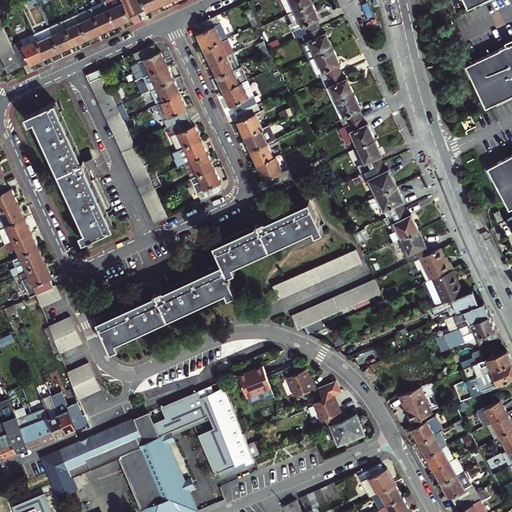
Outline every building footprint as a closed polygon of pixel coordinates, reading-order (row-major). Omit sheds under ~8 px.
[(138,11),(132,0),(107,0),(105,1),(117,25),(131,18),(130,15),(138,11)] [(162,4),(160,0),(132,0),(138,11),(146,8),(147,11),(162,4)] [(285,0),(291,12),(315,1),(314,0),(285,0)] [(105,1),(91,8),(102,32),(117,25),(105,1)] [(295,21),(292,23),(298,37),(304,34),(324,25),(320,17),(321,16),(315,1),(291,12),(295,21)] [(102,32),(91,8),(77,14),(88,38),(102,32)] [(206,47),(229,37),(218,13),(198,22),(202,30),(199,31),(206,47)] [(88,38),(77,14),(63,20),(74,44),(88,38)] [(74,44),(63,20),(49,27),(60,51),(74,44)] [(329,32),(327,32),(324,25),(304,34),(308,41),(305,43),(312,58),(318,55),(336,47),(329,32)] [(60,51),(49,27),(35,34),(46,58),(60,51)] [(0,44),(10,40),(7,34),(0,36),(0,44)] [(20,43),(13,46),(16,53),(19,59),(22,66),(23,66),(30,63),(30,65),(46,58),(35,34),(19,41),(20,43)] [(213,62),(228,55),(236,51),(229,37),(206,47),(213,62)] [(0,51),(13,46),(10,40),(0,44),(0,51)] [(266,53),(272,51),(267,40),(261,42),(266,53)] [(511,42),(508,45),(467,64),(487,106),(511,94),(511,42)] [(154,45),(135,54),(145,77),(168,66),(161,51),(158,52),(154,45)] [(0,52),(3,59),(16,53),(13,46),(0,51),(0,52)] [(345,71),(342,64),(344,63),(336,47),(318,55),(312,58),(316,66),(320,75),(323,73),(326,79),(345,71)] [(272,51),(266,53),(273,68),(281,64),(274,50),(272,51)] [(242,65),(236,51),(228,55),(235,68),(242,65)] [(6,65),(19,59),(16,53),(3,59),(6,65)] [(219,75),(235,68),(228,55),(213,62),(219,75)] [(9,72),(22,66),(19,59),(6,65),(9,72)] [(250,78),(243,64),(242,65),(235,68),(219,75),(226,90),(241,83),(244,81),(249,79),(250,78)] [(151,91),(174,80),(168,66),(145,77),(151,91)] [(89,84),(105,77),(102,70),(86,77),(89,84)] [(351,76),(349,77),(345,71),(326,79),(337,102),(358,92),(351,76)] [(108,84),(105,77),(89,84),(91,84),(94,90),(108,84)] [(249,79),(244,81),(252,97),(257,95),(249,79)] [(158,106),(181,95),(174,80),(151,91),(158,106)] [(260,102),(257,95),(252,97),(244,81),(241,83),(226,90),(233,106),(236,105),(239,111),(260,102)] [(111,91),(108,84),(94,90),(97,97),(111,91)] [(100,104),(121,95),(118,89),(112,92),(111,91),(97,97),(100,104)] [(366,108),(358,92),(337,102),(348,125),(367,116),(363,109),(366,108)] [(124,103),(121,95),(100,104),(103,111),(117,105),(118,106),(124,103)] [(189,111),(181,95),(158,106),(168,128),(189,119),(186,112),(189,111)] [(260,102),(239,111),(243,119),(240,120),(247,136),(263,129),(266,128),(258,111),(263,109),(260,102)] [(302,111),(298,102),(285,108),(289,117),(302,111)] [(82,161),(78,153),(59,112),(55,104),(25,118),(29,125),(34,123),(85,234),(80,236),(83,244),(113,230),(85,169),(82,161)] [(118,106),(117,105),(103,111),(106,118),(120,111),(118,106)] [(124,118),(120,111),(106,118),(109,125),(124,118)] [(370,124),(367,116),(348,125),(343,127),(354,151),(359,149),(381,139),(373,122),(370,124)] [(125,121),(124,118),(109,125),(113,131),(127,125),(125,121)] [(193,126),(189,119),(168,128),(179,151),(202,140),(196,125),(193,126)] [(266,128),(263,129),(247,136),(254,151),(270,143),(279,139),(272,124),(266,128)] [(116,138),(130,131),(127,125),(113,131),(116,138)] [(133,138),(130,131),(116,138),(119,145),(133,138)] [(135,143),(133,138),(119,145),(122,151),(136,145),(135,143)] [(363,163),(367,172),(388,162),(384,153),(386,152),(381,139),(359,149),(365,162),(363,163)] [(209,154),(202,140),(179,151),(174,153),(180,167),(185,165),(192,162),(209,154)] [(260,165),(276,157),(270,143),(254,151),(260,165)] [(139,152),(136,145),(122,151),(125,159),(139,152)] [(87,150),(78,153),(82,161),(90,157),(87,150)] [(141,156),(139,152),(125,159),(128,165),(142,159),(141,156)] [(511,152),(488,165),(506,199),(510,206),(511,205),(511,152)] [(145,166),(149,173),(152,180),(158,177),(147,154),(141,156),(142,159),(145,166)] [(215,168),(209,154),(192,162),(185,165),(192,179),(199,175),(215,168)] [(279,156),(276,157),(260,165),(267,180),(270,178),(274,186),(295,176),(292,168),(286,171),(279,156)] [(94,165),(90,157),(82,161),(85,169),(94,165)] [(145,166),(142,159),(128,165),(131,172),(145,166)] [(391,169),(388,162),(367,172),(370,179),(373,178),(381,193),(401,183),(393,168),(391,169)] [(135,179),(149,173),(145,166),(131,172),(135,179)] [(199,175),(192,179),(202,201),(223,192),(219,184),(222,182),(215,168),(199,175)] [(138,187),(152,180),(149,173),(135,179),(138,187)] [(162,186),(158,177),(152,180),(155,187),(156,189),(162,186)] [(0,182),(0,209),(19,200),(12,185),(10,186),(7,179),(0,182)] [(141,193),(155,187),(152,180),(138,187),(141,193)] [(409,199),(401,183),(381,193),(373,197),(377,205),(385,202),(392,216),(409,207),(406,200),(409,199)] [(144,200),(158,194),(156,189),(155,187),(141,193),(144,200)] [(148,208),(162,201),(158,194),(144,200),(148,208)] [(0,225),(1,227),(26,215),(19,200),(0,209),(0,225)] [(253,227),(216,243),(217,247),(224,263),(165,289),(149,296),(97,320),(99,323),(111,350),(111,351),(120,347),(117,342),(228,292),(230,297),(238,293),(230,274),(238,270),(236,265),(316,229),(318,234),(326,230),(313,203),(312,200),(269,220),(253,227)] [(151,215),(165,209),(162,201),(148,208),(151,215)] [(413,214),(409,207),(392,216),(398,229),(401,228),(406,237),(419,230),(423,229),(415,213),(413,214)] [(499,208),(495,211),(499,219),(504,217),(499,208)] [(169,217),(165,209),(151,215),(155,223),(169,217)] [(249,218),(253,227),(269,220),(265,211),(249,218)] [(33,230),(26,215),(1,227),(8,242),(14,239),(33,230)] [(429,241),(423,229),(419,230),(425,243),(429,241)] [(40,244),(33,230),(14,239),(21,254),(40,244)] [(356,233),(360,242),(367,239),(363,230),(356,233)] [(425,243),(419,230),(406,237),(402,239),(413,261),(422,257),(434,252),(429,241),(425,243)] [(21,254),(14,239),(8,242),(15,256),(21,254)] [(47,259),(40,244),(21,254),(15,256),(22,271),(47,259)] [(364,261),(358,248),(275,285),(280,298),(364,261)] [(434,252),(422,257),(432,280),(455,271),(452,264),(449,265),(442,248),(434,252)] [(54,274),(47,259),(22,271),(18,273),(28,295),(35,291),(54,283),(50,276),(54,274)] [(455,271),(432,280),(443,304),(446,303),(453,300),(466,294),(455,271)] [(321,319),(384,292),(378,278),(295,315),(300,328),(307,326),(321,319)] [(145,288),(149,296),(165,289),(161,280),(145,288)] [(54,283),(35,291),(40,304),(62,295),(57,281),(54,283)] [(480,305),(473,291),(466,294),(453,300),(446,303),(443,304),(433,308),(436,315),(449,310),(452,317),(480,305)] [(20,298),(12,302),(14,307),(23,304),(20,298)] [(12,302),(3,306),(5,313),(9,312),(15,309),(14,307),(12,302)] [(458,329),(491,315),(485,302),(480,305),(452,317),(458,329)] [(55,319),(48,322),(48,323),(58,349),(59,351),(67,347),(75,344),(79,342),(82,340),(70,313),(62,316),(55,319)] [(476,337),(498,328),(491,315),(458,329),(451,332),(445,335),(437,338),(443,352),(476,337)] [(458,329),(452,317),(449,318),(445,320),(449,329),(451,332),(458,329)] [(310,333),(324,327),(321,319),(307,326),(310,333)] [(498,328),(476,337),(481,343),(502,336),(498,328)] [(468,380),(511,361),(511,356),(508,349),(475,363),(464,368),(463,368),(468,380)] [(464,368),(475,363),(473,358),(462,363),(464,368)] [(87,359),(66,369),(77,395),(77,396),(99,386),(88,359),(87,359)] [(474,397),(511,380),(511,361),(468,380),(466,381),(474,397)] [(267,379),(261,365),(237,375),(246,396),(262,389),(265,396),(273,392),(270,385),(267,379)] [(299,367),(284,373),(296,398),(316,390),(312,381),(311,382),(306,371),(301,373),(299,367)] [(369,368),(365,372),(370,378),(374,382),(378,378),(369,368)] [(55,405),(65,430),(75,426),(68,407),(58,384),(53,386),(49,377),(44,379),(50,393),(55,405)] [(323,401),(315,404),(320,418),(327,416),(340,410),(334,396),(341,393),(336,381),(318,389),(323,401)] [(143,411),(36,456),(53,496),(71,488),(66,475),(114,454),(138,511),(191,511),(192,511),(183,489),(188,487),(184,477),(177,480),(171,466),(166,468),(163,459),(167,457),(161,443),(168,440),(164,430),(202,415),(207,427),(192,434),(210,477),(248,462),(214,382),(155,407),(160,418),(148,423),(143,411)] [(436,412),(424,384),(402,394),(405,402),(408,401),(411,407),(409,408),(415,421),(436,412)] [(5,389),(0,391),(0,412),(2,419),(15,451),(27,446),(19,422),(16,416),(13,409),(5,389)] [(262,389),(246,396),(249,403),(265,396),(262,389)] [(50,393),(39,397),(43,406),(47,416),(55,434),(65,430),(55,405),(50,393)] [(501,400),(486,408),(494,422),(509,413),(501,400)] [(459,410),(456,404),(447,408),(451,415),(459,410)] [(23,405),(13,409),(16,416),(19,422),(27,446),(42,440),(30,411),(26,413),(23,405)] [(76,405),(68,407),(75,426),(85,422),(76,405)] [(43,406),(30,411),(34,421),(42,440),(55,434),(47,416),(43,406)] [(494,422),(486,408),(480,412),(487,426),(489,424),(494,422)] [(343,418),(340,410),(327,416),(330,423),(343,418)] [(456,424),(464,419),(459,410),(451,415),(456,424)] [(330,423),(329,424),(337,444),(364,432),(355,413),(343,418),(330,423)] [(502,435),(511,429),(511,418),(509,413),(494,422),(489,424),(497,438),(502,435)] [(442,431),(444,430),(436,416),(414,428),(422,442),(442,431)] [(2,419),(0,420),(0,451),(2,456),(15,451),(2,419)] [(468,425),(464,419),(456,424),(460,430),(468,425)] [(509,448),(511,446),(511,429),(502,435),(509,448)] [(442,431),(422,442),(429,456),(444,448),(449,445),(442,431)] [(281,460),(316,446),(311,433),(275,446),(281,460)] [(475,444),(470,435),(464,438),(469,447),(475,444)] [(261,438),(248,443),(253,456),(254,455),(266,450),(261,438)] [(484,461),(477,447),(472,450),(480,463),(484,461)] [(451,461),(444,448),(429,456),(437,469),(451,461)] [(444,483),(459,475),(466,471),(458,457),(451,461),(437,469),(444,483)] [(370,496),(394,482),(386,469),(384,470),(381,464),(357,477),(368,497),(370,496)] [(466,471),(459,475),(444,483),(452,497),(454,496),(458,503),(478,492),(474,485),(466,471)] [(340,496),(334,481),(327,484),(333,499),(340,496)] [(378,510),(402,497),(394,482),(370,496),(378,510)] [(327,484),(320,487),(326,501),(333,499),(327,484)] [(489,485),(478,492),(458,503),(462,510),(460,511),(489,511),(483,501),(491,496),(488,492),(492,490),(489,485)] [(326,501),(320,487),(313,490),(319,504),(326,501)] [(319,504),(313,490),(307,492),(312,507),(319,504)] [(312,507),(307,492),(300,496),(306,509),(312,507)] [(48,511),(41,493),(10,506),(11,511),(48,511)] [(378,511),(405,511),(409,510),(402,497),(378,510),(378,511)] [(287,511),(299,506),(295,499),(282,506),(282,507),(285,511),(287,511)]
